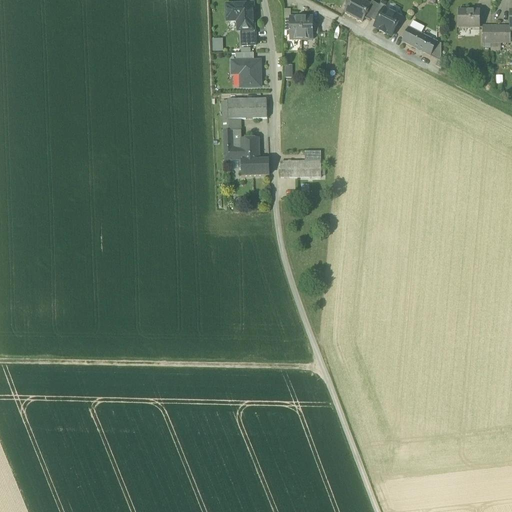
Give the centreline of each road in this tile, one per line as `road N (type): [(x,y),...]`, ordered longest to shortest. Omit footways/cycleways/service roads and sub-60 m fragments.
road 1 (track): [(322,368),(0,362)]
road 2 (unclassified): [(377,511),(281,249),(276,212)]
road 3 (residential): [(276,212),(273,48),(264,0)]
road 4 (residential): [(296,0),(439,73)]
